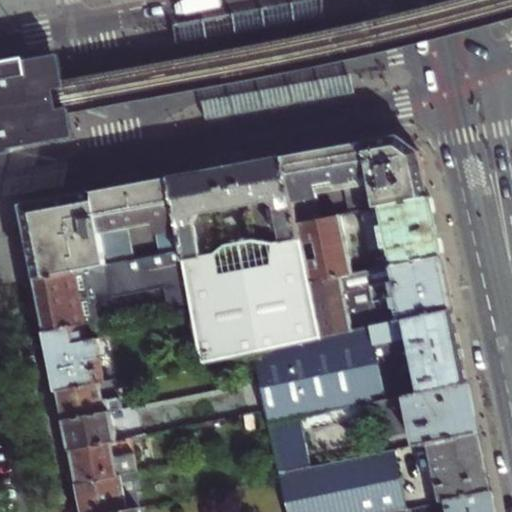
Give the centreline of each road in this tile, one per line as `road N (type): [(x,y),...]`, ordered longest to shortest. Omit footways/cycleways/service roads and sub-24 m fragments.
road 1 (primary): [(0,182),(430,93)]
road 2 (secondary): [(430,93),(511,456)]
road 3 (residential): [(0,334),(35,511)]
road 4 (primary): [(230,0),(79,29)]
road 5 (secondary): [(511,187),(488,67)]
